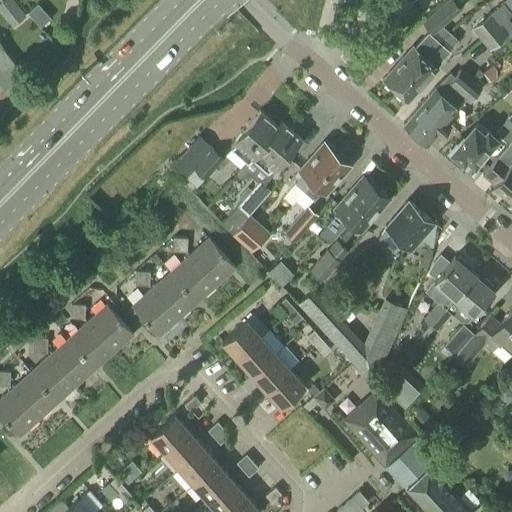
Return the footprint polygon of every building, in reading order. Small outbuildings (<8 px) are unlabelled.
[(395,89),(448,32),(440,25),(459,8),(452,0),(445,0),(423,20),(431,29),(428,32),(427,32),(414,47),(412,46),(383,78),(386,81),(384,85),(389,89),(393,87),(395,89)] [(15,2),(4,12),(13,23),(25,14),(15,2)] [(479,39),(505,19),(511,13),(502,2),(470,28),(479,39)] [(511,26),(505,19),(479,39),(489,50),(508,34),(506,30),(511,26)] [(448,32),(395,89),(397,91),(395,95),(400,99),(404,97),(407,100),(436,68),(435,66),(448,51),(448,50),(457,40),(448,32)] [(0,45),(0,85),(3,89),(23,74),(0,45)] [(491,83),(496,79),(496,71),(492,67),(484,75),(491,83)] [(435,86),(403,123),(415,134),(454,90),(461,95),(474,81),(459,68),(448,81),(443,77),(436,85),(435,86)] [(480,87),(474,81),(461,95),(454,90),(415,134),(427,143),(435,133),(439,136),(449,124),(446,122),(459,107),(456,105),(464,96),(469,100),(480,87)] [(246,163),(281,122),(280,121),(277,126),(259,111),(233,141),(235,143),(229,149),(246,163)] [(299,137),(281,122),(246,163),(247,164),(251,159),(267,173),(271,166),(273,168),(299,137)] [(454,142),(448,148),(464,162),(467,159),(472,163),(494,138),(484,130),(482,133),(472,125),(463,136),(461,135),(455,143),(454,142)] [(304,190),(337,153),(335,151),(336,147),(331,144),(328,145),(325,142),(299,170),(304,174),(296,183),(304,190)] [(509,198),(511,194),(511,144),(499,160),(496,157),(482,174),(493,183),(492,184),(509,198)] [(204,178),(205,179),(224,157),(211,147),(185,178),(196,187),(204,178)] [(184,176),(195,164),(182,153),(172,166),(184,176)] [(337,153),(304,190),(313,198),(321,190),(325,193),(350,165),(345,160),(346,157),(342,153),(338,154),(337,153)] [(335,231),(374,186),(372,184),(372,181),(368,177),(364,178),(361,176),(334,207),(342,213),(337,219),(334,216),(327,224),(335,231)] [(236,206),(247,216),(270,190),(258,180),(236,206)] [(376,188),(374,186),(335,231),(344,239),(351,231),(347,227),(351,222),(359,229),(387,197),(385,196),(386,192),(379,187),(376,188)] [(384,225),(384,226),(377,237),(393,250),(401,240),(410,247),(432,221),(406,199),(384,225)] [(294,241),(318,214),(307,204),(283,232),(294,241)] [(245,218),(231,234),(251,251),(265,235),(245,218)] [(189,254),(215,284),(235,267),(208,237),(189,254)] [(321,280),(339,260),(326,248),(308,269),(321,280)] [(189,254),(170,271),(196,301),(215,284),(189,254)] [(445,306),(474,273),(465,265),(466,263),(458,256),(456,258),(454,255),(448,262),(440,254),(432,262),(428,271),(435,277),(433,280),(435,281),(431,286),(440,294),(436,298),(439,301),(445,306)] [(281,285),(293,274),(279,260),(267,271),(281,285)] [(142,270),(135,270),(134,284),(141,284),(142,270)] [(170,271),(151,288),(177,318),(196,301),(170,271)] [(445,306),(439,301),(431,310),(443,320),(451,312),(452,313),(460,304),(473,315),(494,290),(491,288),(493,286),(484,278),(483,281),(474,273),(445,306)] [(177,318),(151,288),(132,305),(158,335),(177,318)] [(360,372),(369,381),(376,375),(407,308),(384,298),(363,341),(313,288),(297,303),(350,361),(360,372)] [(286,313),(293,307),(285,297),(277,304),(286,313)] [(78,303),(70,303),(70,317),(77,318),(78,303)] [(106,303),(86,321),(113,350),(132,333),(106,303)] [(293,307),(286,313),(294,323),(302,317),(293,307)] [(511,307),(498,323),(489,315),(473,334),(484,343),(504,360),(511,350),(511,307)] [(443,320),(431,310),(423,319),(436,329),(443,320)] [(236,357),(260,336),(246,319),(221,341),(236,357)] [(86,321),(68,337),(94,367),(113,350),(86,321)] [(462,324),(443,347),(454,356),(454,355),(472,333),(462,324)] [(314,346),(322,339),(313,329),(306,336),(314,346)] [(466,365),(484,343),(473,334),(472,333),(454,355),(466,365)] [(40,337),(33,336),(32,351),(39,351),(40,337)] [(260,336),(236,357),(250,374),(275,352),(260,336)] [(68,337),(49,354),(75,384),(94,367),(68,337)] [(322,339),(314,346),(323,355),(330,349),(322,339)] [(275,352),(250,374),(265,390),(289,368),(275,352)] [(75,384),(49,354),(30,371),(57,401),(75,384)] [(335,393),(357,371),(344,358),(322,380),(335,393)] [(304,385),(289,368),(265,390),(279,406),(304,385)] [(30,371),(11,388),(38,418),(57,401),(30,371)] [(414,396),(392,377),(380,391),(402,410),(414,396)] [(322,387),(313,395),(324,408),(333,399),(322,387)] [(38,418),(11,388),(0,397),(0,414),(19,435),(38,418)] [(384,464),(417,434),(376,389),(375,389),(383,398),(367,413),(359,404),(343,418),(384,464)] [(194,395),(184,403),(190,410),(200,402),(194,395)] [(409,413),(415,419),(424,410),(418,404),(409,413)] [(491,417),(491,410),(485,406),(481,412),(490,419),(491,417)] [(163,451),(188,429),(173,413),(149,435),(163,451)] [(213,436),(223,428),(217,421),(207,430),(213,436)] [(229,435),(223,428),(213,436),(219,443),(229,435)] [(202,446),(188,429),(163,451),(178,467),(202,446)] [(385,467),(427,511),(470,511),(467,508),(476,499),(465,488),(456,497),(446,485),(455,477),(418,437),(385,467)] [(217,462),(202,446),(178,467),(192,484),(217,462)] [(242,469),(251,460),(245,454),(236,462),(242,469)] [(257,467),(251,460),(242,469),(248,476),(257,467)] [(217,462),(192,484),(206,500),(231,478),(217,462)] [(116,493),(124,486),(115,476),(107,483),(116,493)] [(225,511),(245,494),(231,478),(206,500),(217,511),(225,511)] [(124,486),(116,493),(125,502),(132,496),(124,486)] [(264,495),(271,502),(280,493),(274,486),(264,495)] [(351,496),(361,507),(368,501),(358,490),(351,496)] [(259,511),(260,511),(245,494),(225,511),(259,511)] [(87,511),(76,499),(60,511),(87,511)]
